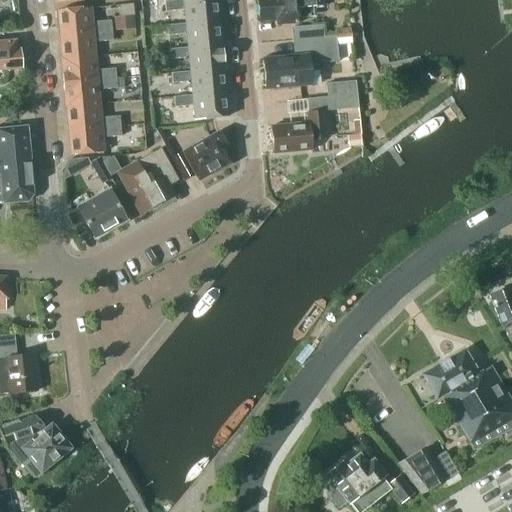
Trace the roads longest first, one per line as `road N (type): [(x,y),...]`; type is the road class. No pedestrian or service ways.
road 1 (unclassified): [(252,511),(261,464),(292,395),(414,269),(511,210)]
road 2 (residential): [(61,273),(86,270),(251,179),(236,0)]
road 3 (unknown): [(251,179),(247,215),(83,412)]
road 4 (residential): [(61,273),(31,0)]
road 5 (residential): [(79,398),(61,273)]
